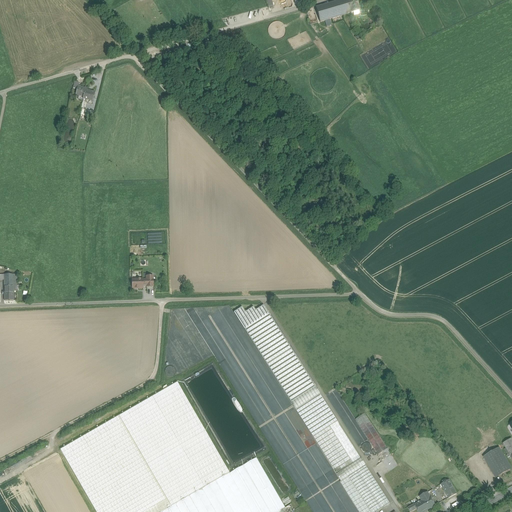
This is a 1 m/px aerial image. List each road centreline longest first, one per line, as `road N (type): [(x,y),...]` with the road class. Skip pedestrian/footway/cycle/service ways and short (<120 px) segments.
road 1 (unclassified): [(0,92),(134,57),(360,294)]
road 2 (unclassified): [(0,306),(360,294)]
road 3 (unclassified): [(360,294),(381,311),(446,322),(511,392)]
